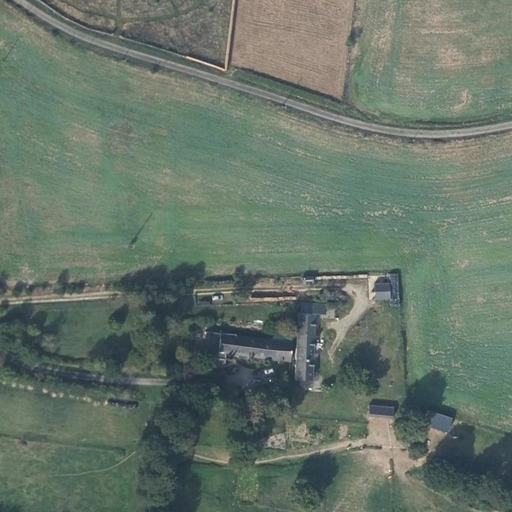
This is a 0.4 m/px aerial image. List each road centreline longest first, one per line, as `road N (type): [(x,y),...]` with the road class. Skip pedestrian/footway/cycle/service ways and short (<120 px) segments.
road 1 (unclassified): [(15,0),(104,45),(397,137),(511,125)]
road 2 (track): [(0,297),(343,288),(362,299),(339,338)]
road 3 (unclassified): [(0,344),(12,357),(73,378),(227,380)]
